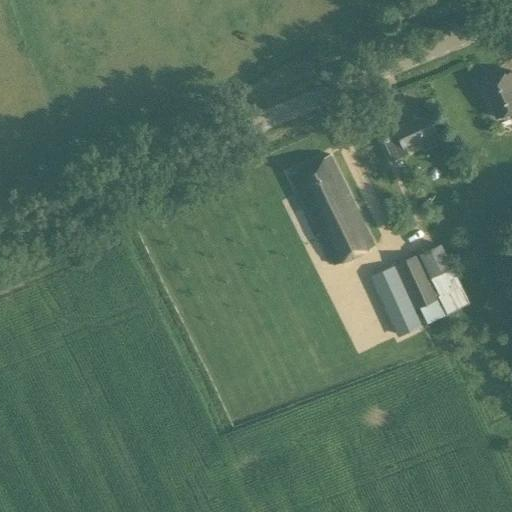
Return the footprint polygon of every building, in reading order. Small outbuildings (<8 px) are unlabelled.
[(511,72),(483,85),(497,117),(511,110),(511,72)] [(404,146),(418,140),(422,149),(439,141),(427,114),(395,129),(394,126),(380,132),(393,160),(407,153),(404,146)] [(289,175),(333,263),(374,243),(330,155),(289,175)] [(442,243),(395,264),(415,307),(418,306),(426,322),(444,314),(437,298),(438,297),(446,314),(468,304),(442,243)] [(412,308),(415,307),(395,264),(389,267),(369,276),(398,337),(421,327),(412,308)]
